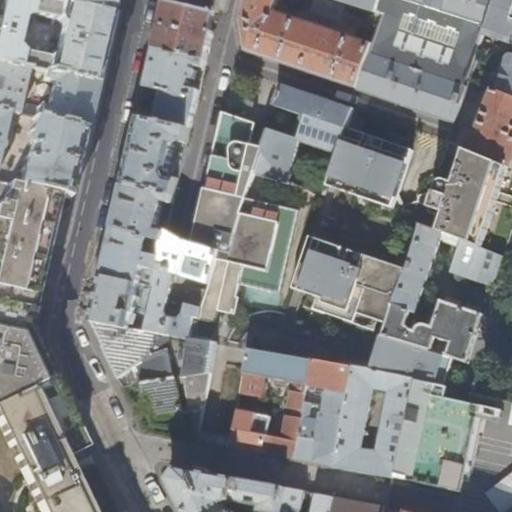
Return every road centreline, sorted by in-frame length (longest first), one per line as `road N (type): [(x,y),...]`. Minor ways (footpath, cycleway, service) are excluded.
road 1 (residential): [(129,462),(59,319),(136,0)]
road 2 (residential): [(129,462),(171,449),(388,492)]
